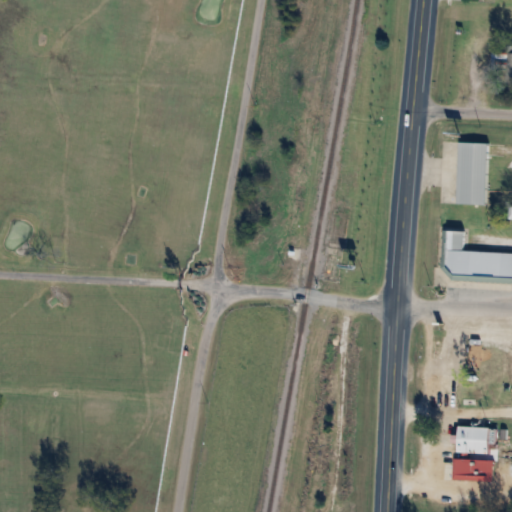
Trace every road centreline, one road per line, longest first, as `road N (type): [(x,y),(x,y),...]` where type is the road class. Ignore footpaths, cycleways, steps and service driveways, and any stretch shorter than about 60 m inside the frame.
road 1 (residential): [(176,511),(256,0)]
road 2 (primary): [(396,308),(422,0)]
road 3 (residential): [(511,308),(396,308),(302,289),(212,286)]
road 4 (residential): [(0,274),(212,286)]
road 5 (primary): [(383,511),(396,308)]
